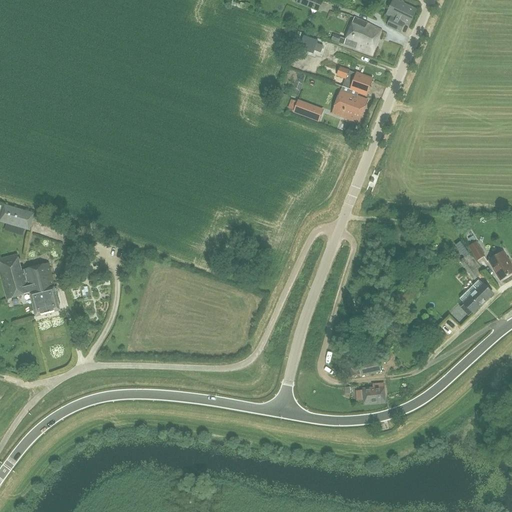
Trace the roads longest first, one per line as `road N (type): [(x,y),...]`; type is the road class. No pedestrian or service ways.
road 1 (unclassified): [(0,447),(35,398),(87,367),(232,368),(251,359),(308,236),(337,231)]
road 2 (residential): [(503,329),(494,325),(395,378),(324,378),(319,364),(353,252),(337,231)]
road 3 (tertiary): [(0,475),(38,429),(88,400),(170,396),(282,413)]
road 4 (tertiary): [(503,329),(399,411),(341,421),(282,413)]
road 5 (unclassified): [(337,231),(430,0)]
road 6 (unclassified): [(282,413),(294,347),(337,231)]
road 7 (track): [(87,367),(112,315),(117,280),(108,257),(80,248)]
